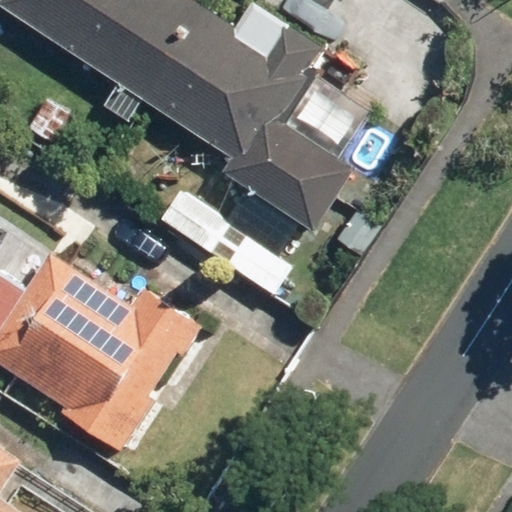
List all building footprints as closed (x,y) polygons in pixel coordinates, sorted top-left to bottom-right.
[(7,0),(6,3),(242,155),(231,172),(324,232),(364,170),(297,126),(332,73),(321,66),(332,48),(260,2),(242,30),(196,0),(7,0)] [(187,189),(167,218),(219,254),(239,224),(187,189)] [(253,236),(234,265),(282,295),(300,266),(253,236)] [(140,305),(60,253),(35,291),(2,270),(0,272),(0,357),(74,405),(70,412),(129,451),(163,399),(159,396),(186,355),(190,357),(212,324),(152,286),(140,305)] [(0,511),(33,511),(9,496),(32,462),(0,440),(0,511)]
